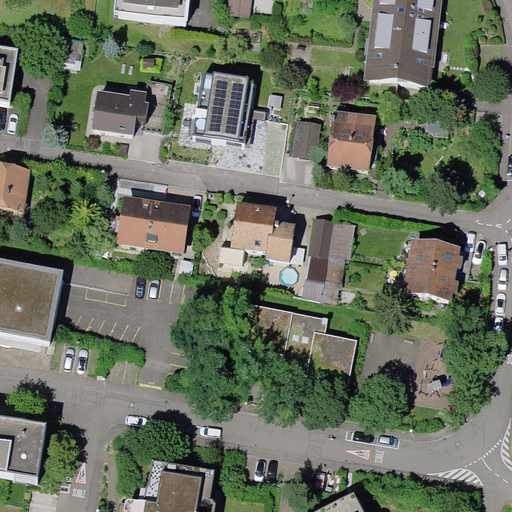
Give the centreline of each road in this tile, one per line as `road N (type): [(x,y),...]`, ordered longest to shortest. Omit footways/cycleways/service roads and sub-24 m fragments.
road 1 (residential): [(511,251),(500,401),(471,444),(427,454),(91,403)]
road 2 (residential): [(0,147),(511,225)]
